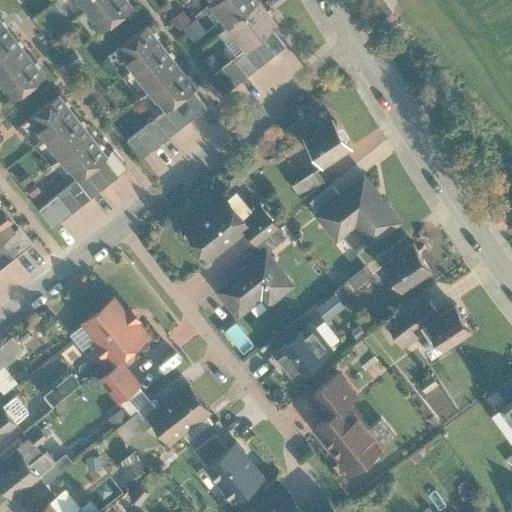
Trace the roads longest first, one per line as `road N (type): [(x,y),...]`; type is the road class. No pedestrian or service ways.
road 1 (residential): [(354,46),(120,227)]
road 2 (residential): [(354,46),(511,280)]
road 3 (residential): [(120,227),(281,419)]
road 4 (residential): [(120,227),(0,321)]
